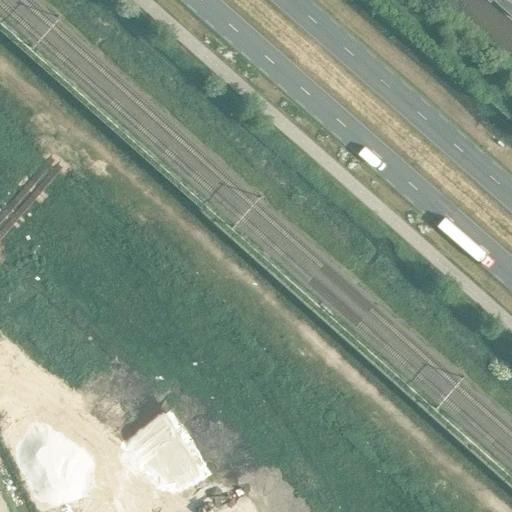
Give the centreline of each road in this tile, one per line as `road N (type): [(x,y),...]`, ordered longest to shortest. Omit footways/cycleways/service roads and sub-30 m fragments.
road 1 (primary): [(201,0),(511,273)]
road 2 (primary): [(511,195),(275,0)]
